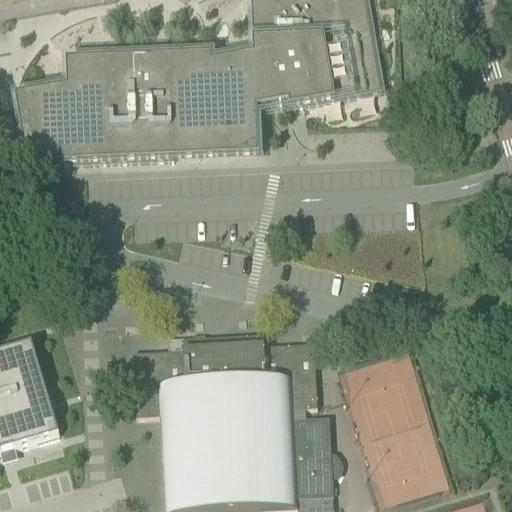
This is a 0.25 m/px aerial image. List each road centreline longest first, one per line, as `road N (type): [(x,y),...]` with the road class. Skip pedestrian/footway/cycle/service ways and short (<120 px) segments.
road 1 (residential): [(511,175),(426,192),(135,206),(112,215),(101,232),(113,261)]
road 2 (residential): [(113,261),(511,347)]
road 3 (residential): [(113,261),(66,238),(0,181)]
